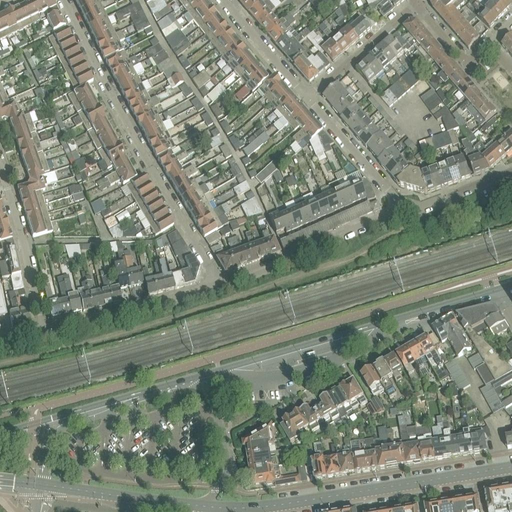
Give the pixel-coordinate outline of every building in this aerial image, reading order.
[(33,0),(31,1),(38,15),(45,11),(56,6),(52,0),(33,0)] [(99,2),(98,0),(82,0),(76,3),(80,12),(99,2)] [(152,0),(150,2),(146,4),(153,16),(166,7),(160,0),(152,0)] [(190,0),(182,7),(187,14),(206,1),(205,0),(190,0)] [(238,0),(242,4),(250,14),(263,4),(259,0),(238,0)] [(267,0),(263,4),(250,14),(262,29),(274,18),(271,13),(282,4),(278,0),(277,0),(273,4),(269,0),(267,0)] [(314,0),(310,3),(318,13),(331,0),(314,0)] [(346,5),(343,0),(335,0),(339,8),(346,5)] [(370,6),(364,9),(370,16),(380,7),(383,11),(384,12),(385,11),(388,15),(403,2),(405,0),(382,0),(375,4),(370,6)] [(428,0),(434,11),(444,0),(428,0)] [(456,0),(444,0),(434,11),(440,17),(458,1),(456,0)] [(459,0),(458,1),(440,17),(446,24),(457,14),(455,11),(464,3),(463,2),(465,0),(459,0)] [(490,29),(496,22),(477,3),(473,0),(472,0),(469,3),(473,7),(482,15),(479,18),(490,29)] [(479,0),(477,3),(496,22),(503,16),(487,0),(484,3),(480,0),(479,0)] [(487,0),(503,16),(509,9),(499,0),(487,0)] [(511,0),(499,0),(509,9),(511,6),(511,0)] [(38,15),(31,1),(23,5),(25,10),(24,11),(26,16),(27,16),(32,25),(41,21),(38,15)] [(189,24),(193,21),(211,8),(206,1),(187,14),(183,17),(189,24)] [(103,10),(99,2),(80,12),(84,19),(103,10)] [(346,5),(339,8),(339,9),(343,16),(344,19),(351,16),(347,9),(353,6),(351,2),(346,5)] [(132,6),(114,15),(118,23),(129,18),(142,12),(138,3),(132,6)] [(25,10),(23,5),(14,9),(24,29),(32,25),(27,16),(26,16),(24,11),(25,10)] [(59,13),(56,6),(45,11),(48,18),(59,13)] [(103,10),(84,19),(88,27),(107,18),(112,15),(109,7),(103,10)] [(168,11),(166,7),(153,16),(156,22),(170,13),(168,11)] [(274,18),(262,29),(267,35),(270,38),(293,18),(301,11),(297,7),(278,23),(274,18)] [(446,24),(453,33),(473,15),(465,7),(462,10),(465,13),(460,17),(457,14),(446,24)] [(193,21),(199,29),(217,15),(211,8),(193,21)] [(24,29),(14,9),(5,14),(15,33),(24,29)] [(129,18),(133,26),(146,20),(142,12),(129,18)] [(47,19),(51,28),(53,32),(65,26),(59,13),(48,18),(47,19)] [(15,33),(5,14),(0,16),(0,24),(6,38),(15,33)] [(169,28),(176,22),(176,21),(171,14),(157,24),(161,32),(169,28)] [(199,29),(204,36),(222,22),(217,15),(199,29)] [(353,21),(347,27),(358,41),(377,25),(376,24),(375,25),(367,15),(364,18),(356,25),(353,21)] [(453,33),(460,41),(472,31),(469,28),(474,24),(472,22),(476,19),(473,15),(453,33)] [(344,32),(340,35),(351,48),(358,41),(347,27),(344,24),(346,22),(344,19),(343,16),(335,23),(344,32)] [(111,26),(107,18),(88,27),(92,36),(111,26)] [(293,18),(270,38),(277,47),(295,32),(291,27),(297,22),(293,18)] [(137,34),(144,30),(150,27),(146,20),(133,26),(137,34)] [(393,37),(391,39),(401,50),(425,30),(418,22),(417,21),(411,21),(403,28),(408,34),(402,39),(397,33),(393,37)] [(182,30),(176,22),(169,28),(161,32),(165,39),(177,30),(179,33),(180,32),(182,30)] [(222,22),(204,36),(210,43),(228,29),(222,22)] [(472,31),(460,41),(469,51),(480,40),(477,36),(481,32),(479,29),(483,25),(481,23),(472,31)] [(323,24),(318,28),(332,42),(342,55),(351,48),(340,35),(336,38),(323,24)] [(115,34),(111,26),(92,36),(96,44),(115,34)] [(277,47),(286,57),(298,46),(311,35),(316,30),(312,26),(306,30),(299,36),(295,32),(277,47)] [(147,36),(153,33),(150,27),(144,30),(147,36)] [(52,48),(71,38),(67,29),(48,39),(52,48)] [(234,36),(228,29),(210,43),(215,50),(234,36)] [(172,50),(186,39),(180,32),(179,33),(177,30),(165,39),(172,50)] [(425,30),(401,50),(404,53),(405,54),(413,46),(417,51),(432,39),(425,30)] [(46,31),(37,35),(39,39),(48,34),(46,31)] [(121,31),(115,34),(96,44),(100,52),(124,39),(121,31)] [(511,35),(502,46),(508,53),(511,48),(511,35)] [(221,58),(233,48),(239,43),(234,36),(215,50),(221,58)] [(318,38),(311,44),(320,54),(321,55),(324,52),(333,63),(342,55),(332,42),(327,46),(319,37),(318,38)] [(57,57),(72,48),(75,47),(71,38),(52,48),(57,57)] [(156,39),(150,42),(153,47),(158,44),(158,43),(156,39)] [(191,46),(186,39),(172,50),(177,58),(191,46)] [(404,53),(401,50),(391,39),(392,40),(390,42),(389,41),(384,45),(387,48),(397,59),(404,53)] [(417,51),(425,59),(439,47),(432,39),(417,51)] [(119,42),(100,52),(104,60),(118,54),(124,51),(119,42)] [(245,51),(244,48),(239,43),(233,48),(221,58),(227,65),(245,51)] [(149,60),(151,59),(163,51),(158,44),(153,47),(151,48),(145,52),(149,60)] [(397,59),(387,48),(384,45),(377,51),(389,66),(397,59)] [(304,46),(301,49),(298,46),(286,57),(293,66),(309,52),(304,46)] [(80,55),(76,48),(75,47),(72,48),(57,57),(61,65),(80,55)] [(435,64),(446,55),(439,47),(425,59),(428,63),(431,61),(435,65),(435,64)] [(27,61),(30,59),(26,50),(22,52),(27,61)] [(156,66),(156,67),(168,59),(163,51),(151,59),(156,66)] [(229,67),(234,72),(251,57),(245,51),(227,65),(229,67)] [(370,57),(371,58),(382,72),(389,66),(377,51),(370,57)] [(124,52),(105,62),(110,70),(128,60),(124,52)] [(309,52),(293,66),(309,84),(330,65),(321,55),(320,54),(315,59),(309,52)] [(84,64),(80,55),(61,65),(65,73),(84,64)] [(453,63),(446,55),(435,64),(435,65),(441,73),(453,63)] [(181,65),(187,61),(184,56),(178,60),(181,65)] [(35,57),(30,59),(27,61),(31,69),(35,67),(39,65),(35,57)] [(128,60),(110,70),(114,78),(133,68),(139,65),(134,57),(128,60)] [(234,72),(239,79),(256,64),(251,57),(234,72)] [(384,73),(382,72),(371,58),(364,64),(376,79),(384,73)] [(174,67),(168,59),(156,67),(160,75),(163,74),(174,67)] [(148,61),(141,65),(145,73),(152,69),(148,61)] [(187,61),(181,65),(185,70),(191,66),(187,61)] [(461,72),(453,63),(441,73),(438,76),(444,84),(448,81),(449,82),(461,72)] [(88,72),(84,64),(65,73),(69,82),(88,72)] [(239,79),(245,86),(262,71),(256,64),(239,79)] [(364,64),(356,71),(369,85),(376,79),(364,64)] [(35,67),(31,69),(35,78),(40,75),(47,72),(45,68),(37,72),(35,67)] [(167,81),(176,76),(179,75),(174,67),(163,74),(167,81)] [(137,76),(133,68),(114,78),(118,86),(137,76)] [(415,68),(410,72),(419,83),(423,79),(415,68)] [(262,71),(245,86),(252,93),(268,79),(262,71)] [(28,82),(32,80),(27,72),(23,74),(24,75),(23,76),(26,83),(28,82)] [(88,72),(69,82),(74,91),(86,85),(93,82),(93,81),(88,72)] [(192,80),(197,77),(194,72),(189,76),(192,80)] [(204,72),(197,77),(192,80),(198,90),(203,86),(207,83),(211,80),(204,72)] [(415,87),(419,83),(410,72),(405,76),(415,87)] [(450,82),(457,91),(469,81),(461,72),(449,82),(450,82)] [(172,89),(176,87),(184,83),(179,74),(179,75),(176,76),(167,81),(172,89)] [(428,83),(431,81),(433,80),(429,75),(425,78),(428,83)] [(137,76),(118,86),(122,94),(141,84),(137,76)] [(257,91),(263,97),(279,83),(274,76),(269,80),(266,83),(257,91)] [(405,76),(401,79),(411,90),(415,87),(405,76)] [(211,80),(207,83),(212,89),(214,86),(215,87),(218,84),(213,78),(211,80)] [(401,79),(397,83),(406,94),(411,90),(401,79)] [(141,84),(122,94),(127,102),(145,93),(151,90),(146,81),(141,84)] [(431,81),(429,83),(436,92),(439,89),(432,81),(431,81)] [(459,102),(464,99),(475,89),(469,81),(457,91),(459,93),(454,97),(459,102)] [(263,97),(269,104),(285,90),(279,83),(263,97)] [(402,98),(406,94),(397,83),(394,86),(393,87),(402,98)] [(185,84),(179,88),(182,93),(190,89),(189,87),(187,88),(185,84)] [(324,98),(330,105),(345,92),(338,85),(324,98)] [(72,105),(92,94),(87,86),(86,86),(68,96),(72,105)] [(206,97),(209,95),(203,86),(198,90),(204,99),(206,97)] [(209,95),(206,97),(212,103),(225,92),(219,86),(209,95)] [(244,87),(236,94),(241,100),(249,92),(244,87)] [(402,98),(393,87),(388,91),(398,101),(402,98)] [(37,98),(40,97),(43,95),(40,90),(39,89),(37,90),(34,92),(37,98)] [(190,89),(182,93),(187,99),(193,94),(190,89)] [(471,106),(482,97),(475,89),(464,99),(467,102),(452,115),(456,120),(461,117),(467,111),(471,106)] [(269,104),(275,111),(292,97),(285,90),(269,104)] [(440,90),(437,94),(443,102),(447,99),(441,90),(440,90)] [(393,105),(398,101),(388,91),(384,94),(393,105)] [(424,104),(435,96),(432,91),(420,99),(424,104)] [(330,105),(336,112),(351,99),(345,92),(330,105)] [(145,93),(127,102),(131,110),(150,100),(145,93)] [(83,110),(83,112),(97,104),(96,103),(92,94),(72,105),(77,113),(83,110)] [(393,105),(384,94),(380,98),(389,109),(393,105)] [(44,95),(43,95),(40,97),(44,106),(48,104),(44,95)] [(427,108),(438,100),(435,96),(424,104),(427,108)] [(150,100),(131,110),(135,119),(154,109),(160,106),(156,97),(150,100)] [(275,111),(281,118),(298,104),(292,97),(275,111)] [(471,106),(467,111),(473,119),(474,118),(489,105),(482,97),(471,106)] [(191,103),(194,108),(200,104),(196,99),(191,103)] [(351,99),(336,112),(342,119),(341,120),(357,106),(351,99)] [(8,100),(0,103),(0,113),(15,107),(14,103),(10,105),(8,100)] [(430,113),(442,105),(438,100),(427,108),(430,113)] [(82,124),(102,113),(97,105),(97,104),(83,112),(78,115),(79,117),(72,121),(76,128),(82,124)] [(198,113),(203,109),(200,104),(194,108),(198,113)] [(281,118),(277,121),(283,127),(287,124),(304,110),(298,104),(281,118)] [(49,105),(45,107),(45,108),(49,119),(54,117),(53,115),(50,108),(49,105)] [(216,105),(210,109),(214,115),(219,111),(216,105)] [(433,117),(445,109),(442,105),(430,113),(433,117)] [(489,105),(474,118),(481,127),(497,113),(489,105)] [(15,107),(0,113),(0,120),(4,119),(4,120),(8,121),(9,120),(9,122),(23,116),(19,107),(18,106),(15,107)] [(357,107),(357,106),(341,120),(348,127),(362,115),(356,108),(357,107)] [(154,109),(135,119),(139,126),(158,116),(154,109)] [(445,109),(433,117),(437,122),(442,118),(447,133),(453,131),(454,131),(459,129),(454,122),(448,114),(445,109)] [(304,110),(287,124),(293,131),(298,127),(310,117),(304,110)] [(219,111),(214,115),(216,119),(222,116),(219,111)] [(54,115),(53,115),(54,117),(55,122),(57,126),(61,124),(62,123),(57,113),(54,115)] [(87,132),(93,129),(106,122),(102,113),(82,124),(87,132)] [(206,114),(201,117),(204,123),(210,120),(206,114)] [(24,117),(23,116),(9,122),(13,132),(32,125),(29,115),(24,117)] [(368,122),(362,115),(348,127),(354,134),(368,122)] [(162,124),(158,116),(139,126),(143,134),(162,124)] [(302,131),(292,139),(294,142),(315,124),(310,117),(298,127),(302,131)] [(467,124),(461,117),(456,120),(454,122),(459,129),(460,130),(464,126),(467,124)] [(498,121),(495,118),(490,122),(493,126),(498,121)] [(210,120),(204,123),(207,128),(213,125),(210,120)] [(92,142),(112,132),(107,123),(106,122),(93,129),(94,131),(88,134),(92,142)] [(226,122),(220,125),(223,131),(229,127),(226,122)] [(368,122),(354,134),(360,141),(374,129),(368,122)] [(485,133),(493,126),(490,122),(485,126),(486,126),(482,129),(485,133)] [(57,127),(61,135),(66,133),(61,124),(57,126),(57,127)] [(162,124),(143,134),(148,142),(166,132),(162,124)] [(315,124),(294,142),(301,150),(309,143),(317,136),(322,131),(315,124)] [(32,125),(13,132),(16,140),(16,141),(30,136),(30,135),(35,133),(32,125)] [(460,130),(468,140),(471,144),(477,139),(474,136),(472,134),(472,135),(464,126),(460,130)] [(53,139),(58,137),(61,135),(57,127),(53,128),(55,133),(52,135),(53,139)] [(229,127),(223,131),(226,136),(232,133),(229,127)] [(250,145),(265,133),(267,131),(263,127),(247,141),(250,145)] [(380,135),(374,129),(360,141),(366,148),(382,135),(381,134),(380,135)] [(216,130),(210,133),(213,138),(216,136),(219,135),(216,130)] [(322,131),(317,136),(324,153),(325,155),(331,152),(329,146),(333,144),(324,133),(323,133),(322,131)] [(453,131),(447,133),(452,145),(453,147),(459,145),(454,131),(453,131)] [(103,148),(104,149),(117,142),(116,141),(112,132),(92,142),(97,151),(103,148)] [(148,142),(152,150),(171,140),(166,132),(148,142)] [(474,136),(477,139),(477,140),(482,136),(479,132),(474,136)] [(265,133),(250,145),(247,149),(242,151),(247,159),(249,157),(270,140),(265,133)] [(446,148),(452,145),(447,133),(442,135),(446,148)] [(30,136),(16,141),(19,151),(39,144),(36,134),(30,136)] [(500,134),(492,141),(493,142),(506,157),(511,151),(511,147),(505,139),(500,134)] [(388,142),(382,135),(366,148),(366,149),(367,148),(373,155),(388,142)] [(440,150),(446,148),(442,135),(436,137),(440,150)] [(213,138),(207,142),(212,150),(221,145),(216,136),(213,138)] [(234,136),(228,140),(232,146),(238,143),(234,136)] [(315,157),(324,153),(317,136),(309,143),(311,148),(313,152),(315,157)] [(440,150),(436,137),(430,140),(435,152),(440,150)] [(171,140),(152,150),(156,158),(175,149),(171,140)] [(435,152),(430,140),(424,142),(429,154),(435,152)] [(475,176),(490,171),(474,149),(471,144),(468,140),(461,143),(462,146),(465,151),(462,153),(469,162),(475,176)] [(72,141),(66,144),(66,145),(68,150),(70,154),(77,150),(72,141)] [(244,146),(241,141),(238,143),(232,146),(235,152),(241,148),(244,146)] [(102,161),(122,151),(117,142),(104,149),(98,152),(98,153),(102,161)] [(378,162),(379,163),(394,149),(388,142),(373,155),(379,161),(378,162)] [(424,142),(419,144),(423,153),(421,154),(422,157),(429,154),(424,142)] [(498,164),(506,157),(493,142),(485,149),(498,164)] [(490,171),(498,164),(485,149),(481,143),(474,149),(490,171)] [(39,144),(19,151),(22,159),(23,161),(37,156),(36,155),(42,153),(39,144)] [(220,149),(222,154),(229,151),(226,145),(223,147),(220,149)] [(69,154),(72,160),(74,164),(82,160),(79,154),(81,153),(79,149),(77,150),(70,154),(69,154)] [(379,163),(385,170),(400,157),(394,150),(394,149),(379,163)] [(107,169),(112,166),(126,159),(122,151),(102,161),(107,169)] [(162,168),(186,154),(183,151),(173,157),(170,153),(157,160),(162,168)] [(225,159),(232,156),(229,151),(222,154),(225,159)] [(37,156),(23,161),(26,170),(46,164),(43,154),(37,156)] [(167,176),(176,171),(179,168),(177,164),(188,158),(186,154),(162,168),(167,176)] [(385,170),(391,177),(406,164),(400,157),(385,170)] [(233,158),(227,162),(232,169),(237,166),(233,158)] [(464,158),(455,161),(462,181),(471,178),(464,158)] [(108,182),(132,169),(127,161),(126,159),(112,166),(113,168),(116,173),(106,178),(108,182)] [(250,164),(247,159),(242,162),(245,167),(250,164)] [(82,160),(74,164),(75,166),(79,174),(83,172),(86,170),(82,160)] [(212,160),(198,169),(201,174),(215,166),(212,160)] [(453,184),(462,181),(455,161),(446,165),(453,184)] [(255,179),(261,185),(264,182),(271,176),(279,169),(273,163),(257,177),(255,179)] [(49,173),(46,164),(26,170),(29,179),(30,181),(44,176),(44,175),(49,173)] [(391,177),(397,184),(411,172),(412,171),(406,164),(391,177)] [(446,165),(437,168),(444,188),(453,184),(446,165)] [(75,177),(79,176),(78,174),(79,174),(75,166),(69,168),(73,178),(75,177)] [(171,184),(195,169),(193,166),(182,172),(179,168),(176,171),(167,176),(171,184)] [(234,179),(242,175),(237,166),(232,169),(229,171),(234,179)] [(417,169),(417,173),(421,174),(428,194),(436,191),(429,171),(425,172),(423,167),(417,169)] [(436,191),(444,188),(437,168),(429,171),(436,191)] [(137,178),(132,169),(108,182),(110,186),(120,181),(123,186),(136,178),(137,178)] [(197,173),(195,169),(171,184),(176,192),(189,184),(186,179),(197,173)] [(254,171),(248,174),(251,180),(257,177),(254,171)] [(88,181),(83,172),(79,174),(84,183),(88,181)] [(279,172),(273,175),(277,183),(283,181),(279,172)] [(426,195),(428,194),(421,174),(417,173),(411,172),(397,184),(400,187),(426,195)] [(27,185),(17,188),(19,194),(46,186),(57,183),(54,173),(50,175),(44,176),(30,181),(29,181),(27,184),(27,185)] [(125,187),(131,195),(149,184),(144,176),(125,187)] [(237,180),(240,186),(246,182),(243,177),(237,180)] [(346,178),(337,182),(348,206),(356,202),(349,185),(346,178)] [(349,185),(356,202),(365,198),(367,201),(375,199),(369,185),(364,179),(349,185)] [(189,184),(176,192),(180,199),(199,188),(194,180),(189,184)] [(110,186),(108,182),(102,185),(97,188),(99,192),(110,186)] [(237,198),(250,190),(246,182),(240,186),(233,190),(237,198)] [(337,182),(328,186),(331,193),(339,210),(348,206),(337,182)] [(135,203),(153,192),(149,184),(131,195),(135,203)] [(180,199),(185,207),(209,193),(204,184),(199,188),(180,199)] [(46,186),(19,194),(22,202),(42,196),(41,191),(47,190),(46,186)] [(72,196),(72,197),(82,194),(80,187),(73,187),(68,188),(71,197),(72,196)] [(158,200),(153,192),(135,203),(140,211),(158,200)] [(209,193),(185,207),(190,215),(208,204),(214,201),(209,193)] [(251,193),(245,196),(249,202),(254,199),(251,193)] [(331,193),(323,197),(330,214),(339,210),(331,193)] [(84,199),(82,194),(72,197),(74,203),(84,199)] [(311,195),(302,199),(313,222),(321,218),(314,201),(311,195)] [(42,196),(22,202),(25,211),(45,205),(42,196)] [(314,201),(321,218),(330,214),(323,197),(314,201)] [(249,202),(244,205),(251,218),(262,215),(254,199),(249,202)] [(302,199),(294,203),(296,209),(304,225),(313,222),(302,199)] [(100,200),(91,205),(92,209),(95,216),(101,213),(106,211),(100,200)] [(140,211),(135,214),(140,222),(163,209),(158,200),(140,211)] [(86,214),(90,212),(85,202),(81,204),(86,214)] [(369,206),(373,212),(380,209),(377,202),(369,206)] [(213,212),(208,204),(190,215),(195,223),(213,212)] [(45,205),(25,211),(27,220),(47,214),(45,205)] [(115,205),(106,211),(101,213),(104,219),(118,210),(115,205)] [(195,223),(199,230),(218,220),(225,215),(220,207),(213,212),(195,223)] [(163,209),(140,222),(145,230),(150,227),(168,217),(163,209)] [(288,213),(295,229),(304,225),(296,209),(288,213)] [(286,233),(279,217),(279,216),(277,213),(268,217),(276,234),(284,230),(286,233)] [(286,233),(295,229),(288,213),(279,217),(279,216),(279,217),(286,233)] [(47,214),(27,220),(30,229),(50,223),(47,214)] [(83,215),(77,217),(80,226),(85,224),(83,215)] [(114,217),(104,222),(109,230),(118,225),(114,217)] [(155,236),(173,226),(168,217),(150,227),(155,236)] [(0,231),(9,229),(6,218),(0,219),(0,231)] [(222,228),(218,220),(199,230),(204,239),(222,228)] [(239,230),(238,227),(236,222),(229,224),(232,233),(239,230)] [(53,232),(50,223),(30,229),(33,238),(53,232)] [(120,225),(119,224),(118,225),(109,230),(113,238),(116,238),(125,232),(125,229),(122,224),(120,225)] [(116,238),(132,238),(138,234),(134,227),(128,231),(125,232),(116,238)] [(228,227),(219,232),(222,238),(231,234),(228,227)] [(264,242),(270,257),(280,253),(273,238),(270,239),(267,233),(265,228),(260,229),(264,242)] [(9,229),(0,231),(0,244),(2,251),(15,250),(9,229)] [(172,247),(182,240),(177,231),(167,237),(172,247)] [(260,260),(270,257),(264,242),(260,243),(256,231),(251,233),(260,260)] [(217,233),(205,240),(209,246),(221,239),(217,233)] [(251,264),(260,260),(251,233),(245,235),(250,247),(246,248),(251,264)] [(170,246),(166,238),(165,236),(161,238),(163,248),(170,246)] [(232,239),(242,267),(251,264),(246,248),(242,250),(237,237),(232,239)] [(154,242),(155,246),(157,250),(163,248),(161,238),(154,242)] [(233,270),(242,267),(232,239),(227,241),(232,253),(228,255),(233,270)] [(182,255),(193,284),(194,284),(199,269),(182,240),(172,247),(176,258),(182,255)] [(99,244),(94,244),(96,255),(98,254),(99,261),(103,260),(99,244)] [(220,246),(211,250),(225,273),(233,270),(228,255),(224,256),(220,246)] [(35,248),(37,256),(47,253),(46,249),(45,247),(35,248)] [(79,247),(65,247),(66,252),(68,259),(81,259),(80,252),(79,247)] [(5,262),(0,263),(0,271),(2,279),(10,277),(13,291),(23,289),(15,250),(2,251),(3,255),(5,262)] [(119,265),(114,266),(116,276),(119,288),(119,290),(129,288),(126,273),(127,273),(124,262),(122,262),(122,260),(124,259),(123,254),(123,251),(118,252),(117,252),(119,261),(119,265)] [(129,252),(123,254),(124,259),(122,260),(122,262),(124,262),(127,273),(126,273),(129,288),(143,285),(140,270),(134,271),(129,252)] [(182,255),(177,257),(183,273),(180,274),(184,287),(193,284),(182,255)] [(166,292),(174,290),(171,276),(167,277),(163,262),(159,264),(166,292)] [(157,294),(166,292),(159,264),(154,265),(157,279),(154,280),(157,294)] [(174,290),(176,290),(184,287),(180,274),(176,275),(174,265),(168,267),(171,276),(174,290)] [(142,270),(148,297),(157,294),(154,280),(150,281),(147,269),(142,270)] [(105,291),(100,292),(104,307),(113,305),(106,276),(105,272),(101,273),(105,291)] [(111,275),(106,276),(113,305),(122,303),(119,290),(119,288),(114,289),(111,275)] [(63,277),(64,284),(72,315),(82,312),(77,295),(73,296),(68,276),(63,277)] [(91,282),(86,283),(92,310),(102,308),(104,307),(100,292),(94,294),(91,282)] [(82,289),(78,290),(83,312),(92,310),(86,283),(81,284),(82,289)] [(63,301),(57,302),(61,317),(72,315),(64,284),(59,285),(63,301)] [(44,286),(51,320),(61,317),(57,302),(53,303),(49,285),(44,286)] [(24,291),(14,293),(22,327),(31,324),(28,309),(23,310),(20,297),(25,296),(24,291)] [(14,293),(9,294),(13,313),(9,314),(12,329),(22,327),(14,293)] [(492,306),(456,315),(465,323),(462,325),(479,355),(482,360),(485,365),(495,383),(511,372),(511,369),(507,364),(479,337),(472,331),(485,324),(486,324),(501,316),(495,307),(492,306)] [(433,327),(436,332),(442,344),(448,340),(459,358),(471,351),(451,316),(433,327)] [(494,338),(509,329),(501,316),(486,324),(485,324),(472,331),(479,337),(488,331),(494,338)] [(433,334),(428,337),(434,347),(439,344),(433,334)] [(428,337),(417,343),(426,358),(429,363),(441,385),(449,380),(445,373),(443,374),(440,370),(445,367),(444,366),(440,359),(437,353),(434,347),(428,337)] [(426,358),(417,343),(407,349),(417,366),(425,379),(430,376),(424,366),(429,363),(426,358)] [(417,366),(407,349),(396,355),(414,386),(420,382),(413,369),(417,366)] [(441,350),(437,353),(440,359),(444,366),(449,363),(445,356),(441,350)] [(479,355),(468,361),(471,366),(482,360),(479,355)] [(389,360),(384,362),(395,380),(398,386),(404,382),(400,376),(405,374),(395,356),(393,357),(392,357),(390,358),(389,360)] [(455,360),(445,366),(448,371),(458,365),(455,360)] [(482,360),(471,366),(474,371),(476,370),(485,365),(482,360)] [(385,391),(386,392),(391,401),(399,397),(390,382),(395,380),(384,362),(383,363),(381,362),(378,364),(378,366),(376,367),(377,367),(373,369),(386,390),(385,391)] [(458,365),(448,371),(451,377),(461,370),(458,365)] [(485,365),(476,370),(486,387),(491,385),(495,383),(485,365)] [(367,373),(362,376),(375,398),(386,392),(385,391),(386,390),(373,369),(371,370),(369,370),(367,371),(367,373)] [(461,370),(451,377),(454,382),(464,376),(461,370)] [(495,383),(491,385),(495,391),(511,380),(511,372),(495,383)] [(464,376),(454,382),(457,387),(467,381),(464,376)] [(341,388),(340,389),(351,407),(358,402),(361,408),(368,404),(354,380),(347,384),(345,383),(341,385),(341,388)] [(467,381),(457,387),(460,392),(470,386),(467,381)] [(455,384),(450,386),(452,397),(454,397),(455,399),(463,398),(460,393),(455,384)] [(486,387),(480,391),(483,396),(494,390),(491,385),(486,387)] [(334,392),(328,396),(340,416),(342,420),(348,416),(346,414),(353,410),(351,407),(340,389),(339,389),(337,388),(334,390),(334,392)] [(494,390),(483,396),(486,401),(497,395),(495,392),(494,390)] [(421,397),(419,393),(406,399),(408,403),(416,400),(421,397)] [(497,395),(486,401),(489,406),(500,401),(497,395)] [(319,405),(316,406),(318,409),(317,409),(323,420),(324,419),(325,422),(331,418),(332,421),(340,416),(328,396),(326,397),(325,396),(323,396),(322,399),(320,400),(322,403),(319,405)] [(421,397),(416,400),(426,404),(425,396),(421,397)] [(511,397),(502,404),(505,410),(511,405),(511,397)] [(378,398),(371,402),(373,405),(378,413),(379,415),(386,412),(385,409),(378,398)] [(500,401),(489,406),(492,412),(502,406),(500,401)] [(373,405),(369,408),(374,416),(379,415),(378,413),(373,405)] [(302,411),(300,412),(309,427),(312,432),(320,428),(318,426),(324,423),(322,420),(323,420),(317,409),(316,410),(315,407),(312,409),(309,411),(308,408),(306,409),(305,408),(303,408),(302,410),(302,411)] [(294,416),(290,418),(300,435),(306,432),(307,432),(311,430),(300,412),(299,413),(297,412),(294,413),(294,416)] [(264,418),(258,421),(261,427),(267,424),(264,418)] [(287,429),(283,431),(292,445),(302,439),(300,435),(290,418),(289,419),(287,418),(284,419),(284,421),(283,422),(287,429)] [(446,418),(442,419),(443,424),(448,459),(461,457),(458,440),(451,442),(448,423),(447,423),(446,418)] [(460,440),(458,440),(461,457),(473,455),(470,432),(468,419),(462,420),(464,432),(459,433),(460,440)] [(443,424),(430,426),(430,428),(431,433),(438,432),(439,442),(433,443),(435,461),(448,459),(443,424)] [(407,427),(400,428),(402,443),(406,466),(422,463),(417,430),(416,428),(407,430),(407,427)] [(274,441),(272,428),(269,428),(263,431),(264,433),(260,433),(260,434),(258,434),(244,443),(244,447),(247,447),(254,446),(254,444),(274,441)] [(430,428),(417,430),(422,463),(435,461),(433,443),(432,436),(431,433),(430,428)] [(381,446),(374,447),(378,470),(393,468),(389,442),(388,442),(387,436),(386,429),(379,430),(380,439),(381,444),(381,446)] [(392,430),(386,431),(387,436),(388,442),(389,442),(393,468),(406,466),(402,443),(395,444),(392,430)] [(482,430),(470,432),(473,455),(487,453),(485,440),(488,439),(482,430)] [(373,439),(363,441),(368,472),(372,471),(373,471),(375,473),(376,471),(377,471),(378,470),(374,447),(373,440),(373,439)] [(254,446),(247,447),(248,457),(276,452),(274,441),(254,444),(254,446)] [(355,474),(368,472),(363,441),(350,443),(351,446),(352,451),(355,474)] [(313,459),(306,460),(307,462),(308,468),(313,467),(315,481),(316,481),(317,480),(318,481),(321,481),(321,480),(327,479),(324,458),(321,443),(314,444),(316,454),(317,453),(319,462),(313,463),(313,459)] [(327,479),(341,477),(338,459),(339,459),(338,455),(338,454),(337,446),(332,447),(333,456),(331,457),(329,455),(326,456),(324,458),(327,479)] [(276,452),(248,457),(251,471),(278,467),(277,460),(272,460),(272,456),(276,456),(276,457),(286,456),(285,451),(276,453),(276,452)] [(341,477),(355,474),(352,451),(338,454),(338,455),(339,459),(338,459),(341,477)] [(252,478),(250,479),(251,484),(253,485),(253,486),(266,484),(268,485),(275,484),(275,487),(276,487),(278,487),(308,482),(304,463),(297,464),(300,476),(281,479),(279,467),(278,467),(251,471),(252,478)] [(511,511),(511,487),(507,489),(505,487),(505,486),(498,487),(502,511),(511,511)] [(491,491),(485,492),(488,511),(502,511),(498,487),(492,488),(492,489),(491,491)] [(466,500),(467,511),(481,511),(479,498),(474,499),(471,497),(467,497),(466,500)] [(458,499),(452,500),(453,511),(467,511),(466,500),(460,501),(458,499)] [(445,501),(444,504),(439,504),(440,511),(453,511),(452,500),(445,501)] [(440,511),(439,504),(438,505),(436,503),(436,502),(432,503),(431,506),(425,507),(426,511),(440,511)]
